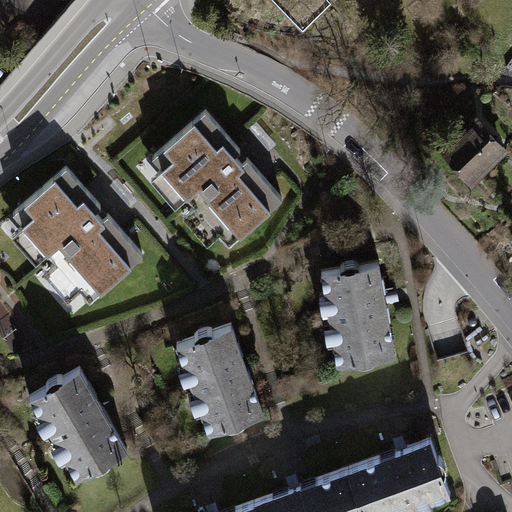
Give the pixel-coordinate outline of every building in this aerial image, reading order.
[(275,0),(299,25),(324,0),(275,0)] [(283,193),(206,105),(154,151),(231,239),(283,193)] [(502,154),(473,120),(441,148),(469,181),(502,154)] [(142,251),(65,163),(13,209),(90,297),(142,251)] [(382,266),(326,275),(330,300),(323,301),(325,318),(332,317),(334,331),(326,332),(329,350),(337,348),(341,370),(397,362),(387,297),(382,266)] [(233,325),(178,346),(188,373),(182,376),(186,386),(193,384),(201,404),(189,409),(195,423),(202,420),(209,441),(267,419),(251,375),(233,325)] [(79,369),(27,398),(41,423),(34,427),(45,446),(51,442),(56,450),(49,455),(61,476),(71,470),(79,484),(129,456),(103,410),(79,369)] [(398,442),(346,461),(364,511),(405,511),(452,495),(428,431),(398,442)] [(259,511),(364,511),(346,461),(292,481),(254,494),(259,511)] [(259,511),(254,494),(211,510),(204,511),(259,511)]
